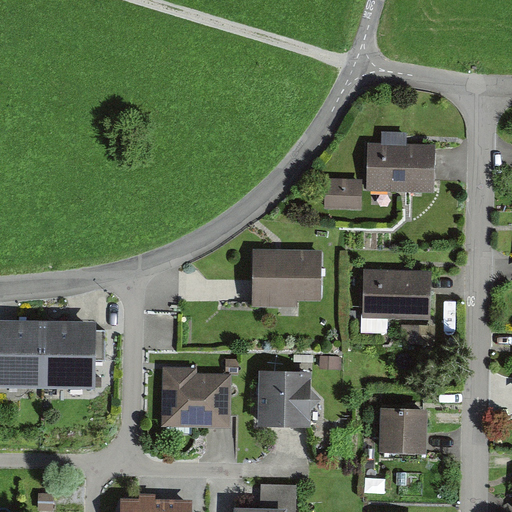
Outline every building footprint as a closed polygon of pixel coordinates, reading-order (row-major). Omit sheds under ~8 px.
[(370,153),(369,196),(435,197),(436,154),(370,153)] [(321,190),(321,218),(363,219),(363,191),(321,190)] [(248,260),(250,311),(321,308),(319,257),(248,260)] [(441,275),(365,273),(364,319),(439,321),(441,275)] [(100,320),(0,315),(0,382),(97,386),(100,320)] [(234,374),(163,372),(161,428),(233,430),(234,374)] [(262,379),(260,433),(319,435),(321,381),(262,379)] [(386,463),(426,463),(427,420),(386,420),(386,463)] [(298,511),(300,492),(267,489),(264,511),(298,511)] [(123,511),(197,511),(198,502),(124,500),(123,511)]
